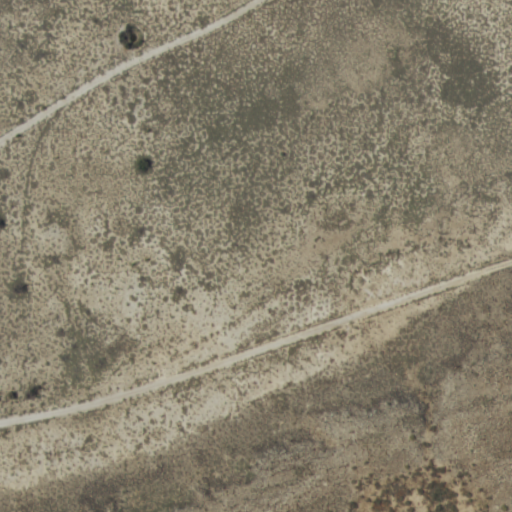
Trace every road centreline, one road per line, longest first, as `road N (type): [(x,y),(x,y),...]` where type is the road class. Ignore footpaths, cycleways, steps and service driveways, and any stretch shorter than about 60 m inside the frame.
road 1 (residential): [(0,425),(511,255)]
road 2 (residential): [(507,0),(20,129),(0,142)]
